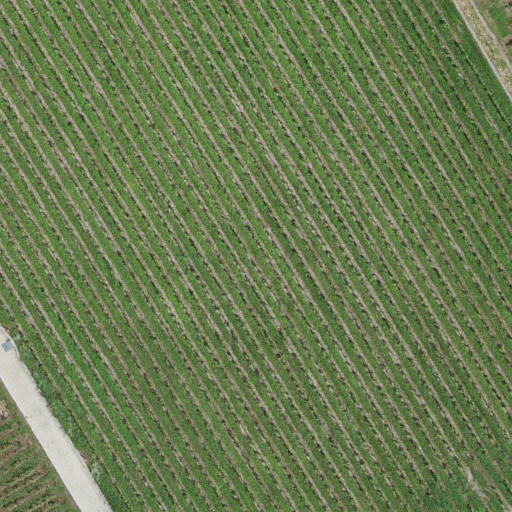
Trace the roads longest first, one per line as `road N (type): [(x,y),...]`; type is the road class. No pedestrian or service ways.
road 1 (track): [(0,357),(93,511)]
road 2 (track): [(511,130),(429,0)]
